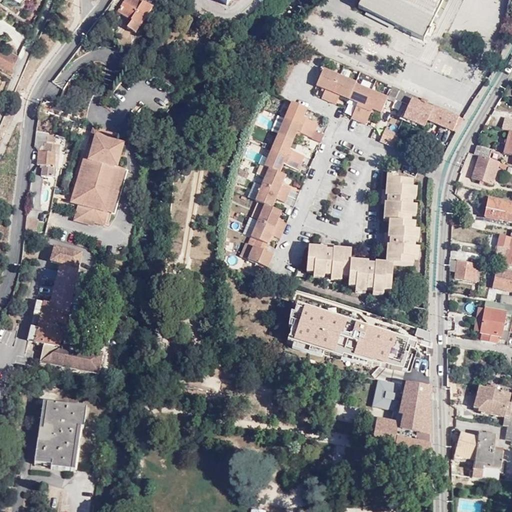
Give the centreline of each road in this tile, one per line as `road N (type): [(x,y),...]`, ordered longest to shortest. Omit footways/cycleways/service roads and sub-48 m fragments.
road 1 (secondary): [(511,62),(460,150),(446,191),(443,511)]
road 2 (residential): [(0,303),(13,271),(31,112),(104,0)]
road 3 (unknown): [(373,151),(342,234),(297,215)]
road 4 (residential): [(47,0),(0,115)]
